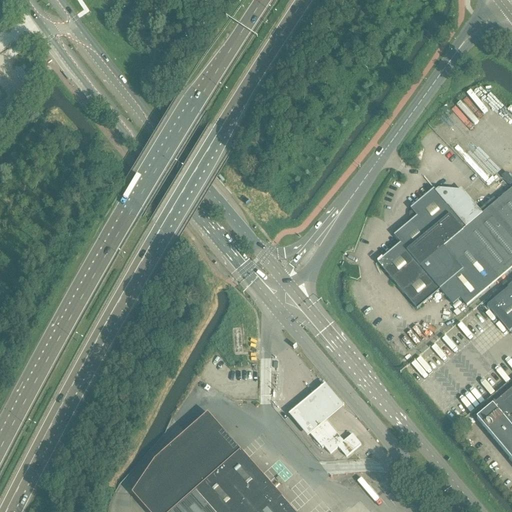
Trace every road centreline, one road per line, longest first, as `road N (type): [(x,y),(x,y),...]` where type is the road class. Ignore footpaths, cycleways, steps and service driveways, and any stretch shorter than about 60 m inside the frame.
road 1 (primary): [(11,511),(86,365),(306,0)]
road 2 (primary): [(261,0),(5,439)]
road 3 (secondary): [(26,0),(270,301)]
road 4 (secondary): [(265,257),(55,0)]
road 5 (secondary): [(478,511),(293,289)]
road 6 (unclassified): [(327,232),(459,51),(504,8)]
road 7 (secondary): [(270,301),(447,511)]
